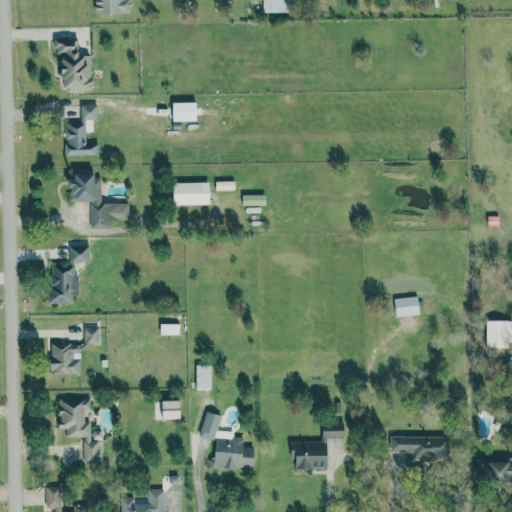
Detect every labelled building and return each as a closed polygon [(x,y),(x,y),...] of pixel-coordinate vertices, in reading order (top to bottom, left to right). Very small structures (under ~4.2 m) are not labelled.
[(263,0),(263,12),(294,11),(293,0),(263,0)] [(91,55),(78,55),(78,39),(59,39),(61,92),(92,91),(91,55)] [(196,102),(173,102),(172,120),(196,121),(196,102)] [(67,155),(99,154),(99,144),(86,144),(86,131),(93,131),(92,119),(98,119),(98,104),(81,104),(81,121),(66,122),(67,155)] [(129,203),(102,203),(101,174),(74,174),(74,179),(69,179),(69,201),(91,201),(91,228),(108,228),(108,220),(129,220),(129,203)] [(209,181),(173,182),(174,204),(210,204),(209,181)] [(235,181),(216,181),(216,189),(235,189),(235,181)] [(242,205),(266,204),(266,194),(242,195),(242,205)] [(51,264),(50,303),(73,303),(73,294),(77,294),(77,261),(89,261),(89,245),(70,245),(70,264),(51,264)] [(396,317),(420,314),(418,295),(394,298),(396,317)] [(486,348),(511,348),(511,320),(487,320),(486,348)] [(179,334),(179,324),(160,323),(160,333),(179,334)] [(51,342),(51,373),(81,373),(81,350),(100,350),(100,327),(84,327),(84,342),(51,342)] [(211,388),(211,365),(196,365),(196,388),(211,388)] [(85,437),(84,461),(102,461),(102,441),(91,441),(91,421),(85,421),(85,410),(90,410),(90,398),(60,398),(60,428),(67,428),(67,437),(85,437)] [(180,419),(180,401),(161,401),(162,419),(180,419)] [(214,466),(252,469),(254,446),(243,446),(243,437),(234,436),(234,431),(219,430),(220,413),(204,412),(202,437),(216,438),(214,466)] [(295,469),(327,469),(327,437),(344,437),(344,430),(322,431),(322,441),(291,441),(291,460),(295,460),(295,469)] [(391,451),(412,451),(412,460),(449,459),(449,435),(390,437),(391,451)] [(511,458),(477,460),(477,484),(511,482),(511,458)] [(55,508),(55,511),(88,511),(89,504),(72,504),(72,511),(63,511),(63,487),(45,487),(45,508),(55,508)] [(122,497),(121,511),(163,511),(164,489),(149,489),(149,504),(135,504),(135,497),(122,497)]
